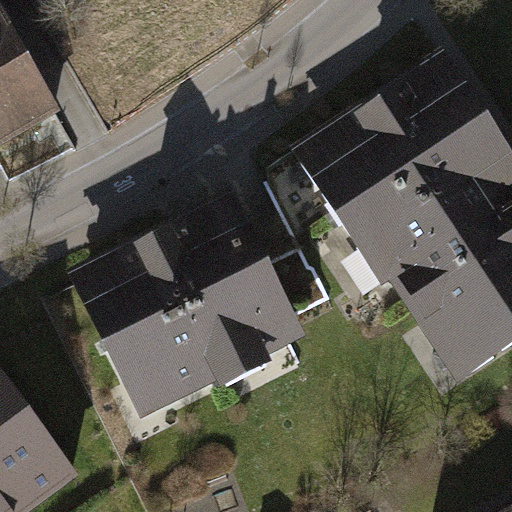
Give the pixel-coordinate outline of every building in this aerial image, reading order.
[(0,138),(49,111),(0,24),(0,138)] [(511,187),(427,57),(299,140),(456,381),(511,344),(511,187)] [(223,196),(65,276),(134,413),(292,334),(223,196)] [(311,256),(277,277),(298,311),(332,290),(311,256)] [(0,368),(0,511),(32,511),(80,476),(0,368)]
